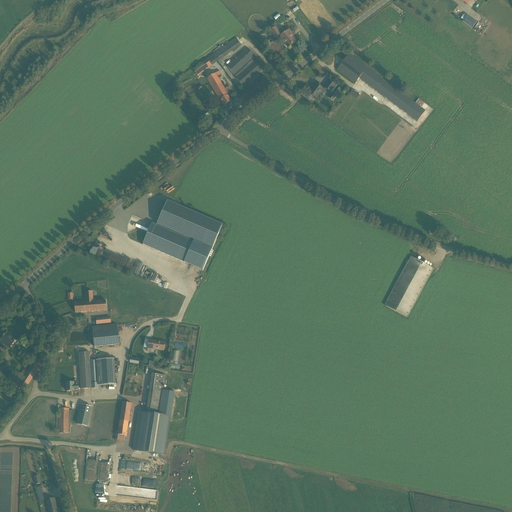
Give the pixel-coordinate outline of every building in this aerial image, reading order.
[(473,28),(477,21),(467,15),(463,22),(473,28)] [(279,35),(288,48),(296,41),(291,34),(292,33),(289,30),(282,35),(276,27),(269,32),(274,39),(279,35)] [(218,61),(241,44),(236,38),(227,44),(228,46),(227,47),(225,45),(212,54),(218,61)] [(227,67),(236,78),(244,87),(265,68),(248,48),(227,67)] [(218,61),(212,54),(192,69),(197,76),(211,65),(211,66),(218,61)] [(349,54),(337,70),(355,83),(359,78),(417,122),(425,111),(349,54)] [(226,94),(231,91),(226,81),(219,71),(207,79),(218,97),(219,97),(224,106),(231,102),(226,94)] [(336,85),(329,80),(323,89),(316,84),(312,90),(306,86),(302,92),(309,97),(311,95),(316,99),(320,93),(323,94),(326,89),(331,92),(336,85)] [(333,101),(340,91),(341,89),(337,86),(328,98),(333,101)] [(356,98),(359,96),(353,89),(350,92),(356,98)] [(207,247),(212,249),(223,225),(167,201),(161,216),(159,220),(157,225),(152,223),(147,234),(142,245),(185,263),(194,241),(207,247)] [(385,306),(407,318),(433,269),(411,257),(385,306)] [(85,293),(86,302),(75,303),(75,313),(107,311),(106,301),(93,302),(92,292),(85,293)] [(96,325),(111,323),(110,316),(95,318),(96,325)] [(92,327),(95,347),(119,344),(117,324),(92,327)] [(12,338),(6,333),(1,339),(7,344),(6,345),(10,348),(17,340),(13,337),(12,338)] [(148,348),(147,352),(152,353),(153,349),(164,351),(165,342),(149,340),(148,348)] [(79,353),(80,366),(81,389),(99,388),(97,360),(90,361),(90,352),(79,353)] [(114,359),(99,360),(101,386),(116,385),(114,359)] [(16,376),(18,378),(14,384),(24,391),(41,365),(36,361),(29,371),(26,369),(24,368),(22,371),(23,371),(21,374),(18,372),(16,376)] [(166,376),(157,375),(152,374),(146,413),(140,412),(134,451),(165,456),(170,416),(160,415),(166,376)] [(74,383),(66,383),(67,391),(74,391),(79,390),(79,384),(74,384),(74,383)] [(131,404),(123,402),(117,440),(124,441),(125,436),(127,436),(131,404)] [(77,425),(87,427),(92,407),(82,405),(77,425)] [(56,415),(56,434),(71,434),(71,411),(69,411),(69,409),(59,408),(59,415),(56,415)] [(118,486),(117,494),(144,497),(144,494),(150,494),(150,490),(118,486)] [(46,500),(49,511),(57,511),(54,498),(46,500)]
